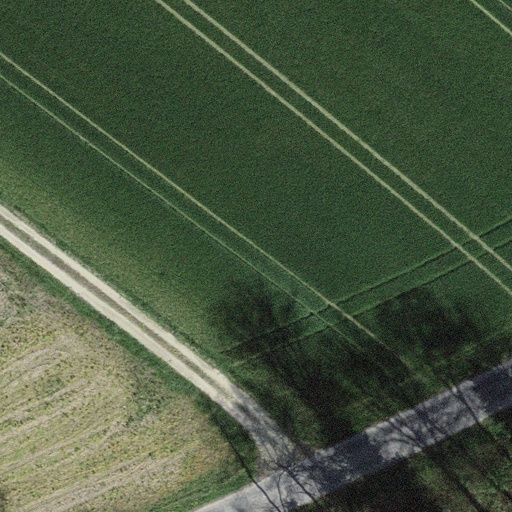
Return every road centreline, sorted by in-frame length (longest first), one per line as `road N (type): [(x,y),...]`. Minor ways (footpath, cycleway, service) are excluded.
road 1 (track): [(314,477),(0,229)]
road 2 (residential): [(238,511),(511,380)]
